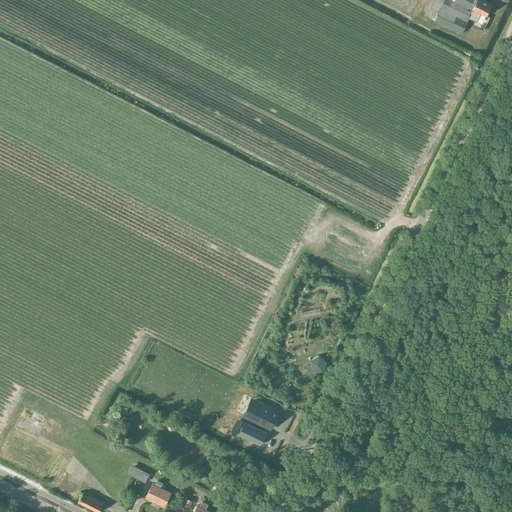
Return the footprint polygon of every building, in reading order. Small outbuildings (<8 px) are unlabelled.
[(476,21),(480,13),(486,15),(491,4),(483,0),(432,0),(429,8),(432,10),(429,17),(461,33),(469,17),(476,21)] [(312,370),(322,371),(326,361),(319,355),(310,360),(312,370)] [(255,398),(246,417),(271,429),(280,410),(255,398)] [(244,421),(239,433),(260,444),(266,431),(244,421)] [(145,481),(152,468),(139,461),(137,465),(132,463),(127,472),(145,481)] [(154,502),(154,501),(164,506),(171,492),(161,486),(163,482),(157,479),(155,483),(152,482),(145,497),(154,502)] [(83,492),(78,502),(99,511),(104,502),(83,492)] [(213,511),(206,508),(208,503),(202,500),(199,505),(197,504),(193,511),(213,511)]
